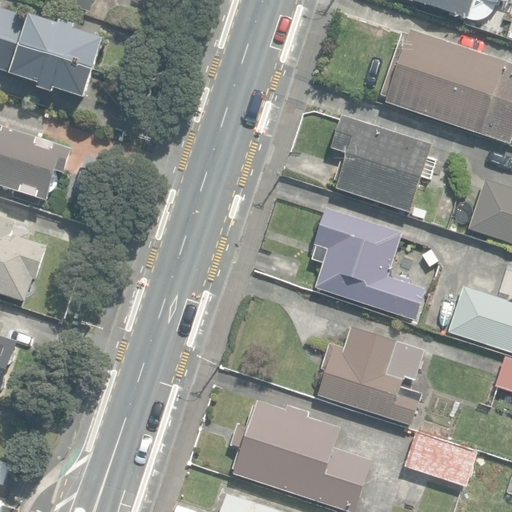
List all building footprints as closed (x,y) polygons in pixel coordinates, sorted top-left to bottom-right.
[(51,0),(92,14),(96,0),(51,0)] [(407,0),(418,3),(416,9),(438,16),(441,8),(480,21),(489,13),(495,6),(496,0),(407,0)] [(0,45),(93,77),(103,46),(74,37),(75,32),(60,27),(59,32),(0,12),(0,45)] [(388,103),(511,144),(511,64),(412,31),(411,36),(404,34),(383,97),(389,99),(388,103)] [(93,77),(0,45),(0,77),(40,91),(38,96),(52,100),(54,95),(84,105),(93,77)] [(436,144),(344,116),(334,149),(342,152),(334,180),(341,182),(338,191),(415,214),(436,144)] [(13,195),(40,204),(42,197),(49,199),(58,170),(66,172),(73,148),(0,124),(0,183),(15,188),(13,195)] [(511,190),(486,182),(470,231),(511,244),(511,190)] [(317,289),(418,321),(428,290),(412,284),(413,280),(399,275),(397,280),(390,277),(405,233),(330,209),(313,260),(325,264),(317,289)] [(0,294),(27,303),(35,280),(39,281),(50,246),(31,240),(33,233),(16,227),(17,223),(0,217),(0,294)] [(430,267),(439,261),(432,250),(423,255),(430,267)] [(463,287),(449,332),(511,352),(511,296),(505,300),(463,287)] [(0,400),(0,401),(19,342),(0,335),(0,326),(1,322),(0,321),(0,400)] [(320,396),(413,426),(423,394),(404,387),(407,378),(418,382),(427,351),(353,327),(346,348),(331,344),(322,369),(328,371),(324,373),(321,385),(322,389),(320,396)] [(496,387),(511,391),(511,358),(506,357),(496,387)] [(235,475),(350,511),(357,511),(374,461),(335,448),(342,428),(309,418),(311,413),(289,406),(287,411),(259,402),(251,428),(239,424),(232,445),(244,449),(235,475)] [(407,467),(468,487),(479,453),(418,432),(407,467)] [(0,484),(5,487),(13,463),(0,458),(0,484)] [(224,511),(282,511),(230,494),(224,511)] [(0,511),(22,511),(23,511),(0,503),(0,511)]
